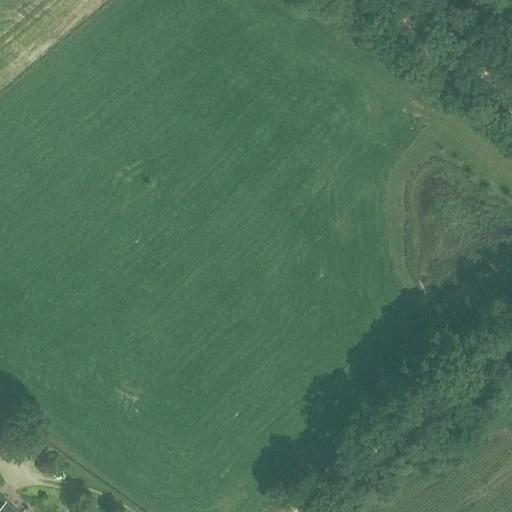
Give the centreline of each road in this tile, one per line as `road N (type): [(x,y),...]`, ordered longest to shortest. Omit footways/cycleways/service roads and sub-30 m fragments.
road 1 (track): [(291,511),(511,337)]
road 2 (track): [(511,95),(370,0)]
